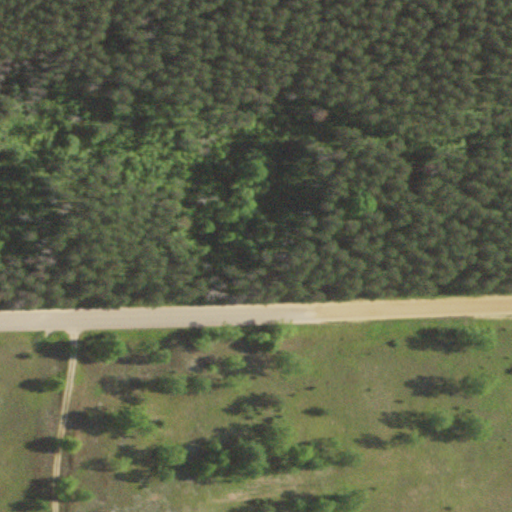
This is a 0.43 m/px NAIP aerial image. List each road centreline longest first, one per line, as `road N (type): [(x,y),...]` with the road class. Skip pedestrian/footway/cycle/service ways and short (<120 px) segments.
road 1 (residential): [(0,320),(316,311)]
road 2 (residential): [(316,311),(511,305)]
